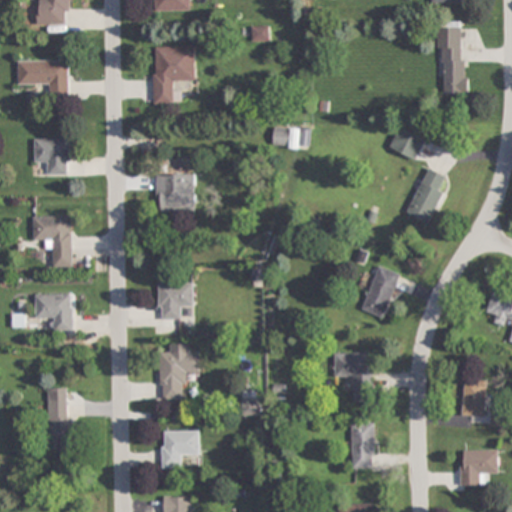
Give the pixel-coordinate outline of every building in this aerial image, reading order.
[(68,0),(39,0),(39,26),(68,26),(68,0)] [(152,0),(153,11),(191,11),(190,0),(152,0)] [(269,41),(269,27),(253,27),(253,41),(269,41)] [(468,60),(462,60),(461,28),(441,28),(442,94),(468,94),(468,60)] [(197,82),(196,47),(155,47),(155,104),(184,104),(184,82),(197,82)] [(71,61),(19,61),(19,84),(51,84),(51,95),(71,95),(71,61)] [(427,141),(402,127),(391,147),(416,160),(427,141)] [(275,147),(301,147),(301,128),(275,128),(275,147)] [(36,164),(47,164),(47,175),(71,175),(72,139),(36,139),(36,164)] [(430,223),(451,177),(429,168),(408,214),(430,223)] [(197,175),(158,175),(158,212),(197,212),(197,175)] [(73,268),(72,216),(34,217),(35,241),(52,241),(52,268),(73,268)] [(401,273),(380,266),(364,310),(385,318),(401,273)] [(183,308),(194,308),(194,283),(160,283),(160,320),(183,320),(183,308)] [(511,297),(492,293),(487,313),(496,315),(495,320),(511,324),(511,333),(510,342),(511,342),(511,297)] [(36,295),(36,320),(54,320),(54,332),(74,332),(74,295),(36,295)] [(161,354),(161,400),(186,400),(186,373),(200,373),(200,354),(190,354),(190,345),(171,345),(171,354),(161,354)] [(373,353),(336,353),(336,377),(355,377),(355,400),(373,400),(373,353)] [(486,416),(486,382),(464,382),(464,416),(486,416)] [(49,450),(72,450),(72,403),(49,403),(49,450)] [(354,469),(376,469),(376,423),(354,423),(354,469)] [(200,456),(200,432),(162,432),(162,468),(183,468),(183,456),(200,456)] [(499,450),(463,450),(463,485),(487,485),(487,474),(499,474),(499,450)] [(191,511),(192,497),(165,497),(165,511),(191,511)]
